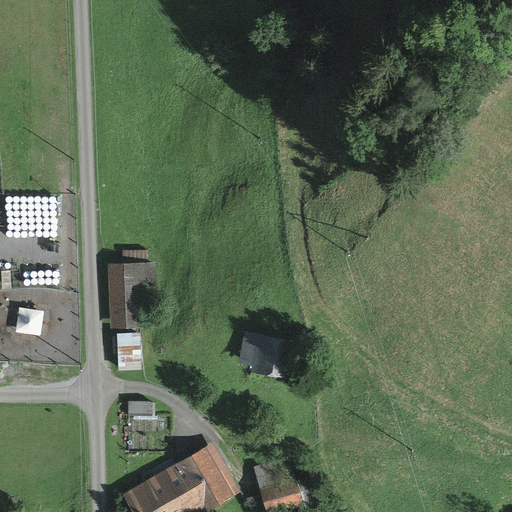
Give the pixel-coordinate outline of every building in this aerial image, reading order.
[(157,325),(154,261),(109,263),(111,327),(157,325)] [(44,338),(47,313),(22,310),(19,335),(44,338)] [(260,332),(253,365),(287,372),(294,338),(260,332)] [(131,416),(155,416),(155,402),(131,402),(131,416)] [(143,511),(186,511),(230,485),(207,448),(132,493),(143,511)] [(261,511),(302,511),(300,458),(260,460),(261,511)]
